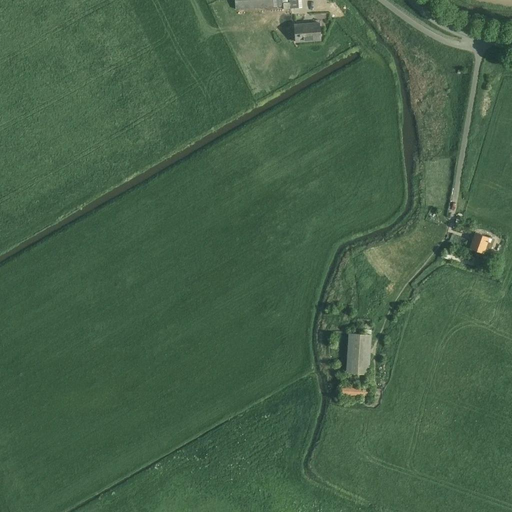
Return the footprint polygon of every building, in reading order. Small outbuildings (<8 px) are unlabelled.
[(283,6),(282,0),(234,0),(235,9),(283,6)] [(296,42),(320,40),(319,23),(294,25),(296,42)] [(491,250),(495,240),(476,232),(469,249),(484,255),(487,248),(491,250)] [(369,375),(372,335),(349,334),(347,373),(369,375)] [(371,397),(372,388),(343,386),(342,396),(371,397)]
